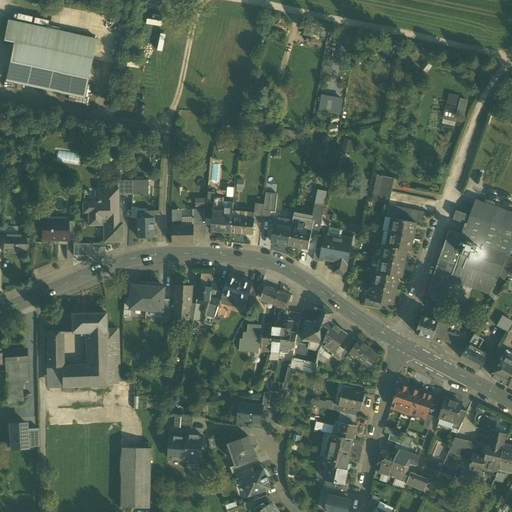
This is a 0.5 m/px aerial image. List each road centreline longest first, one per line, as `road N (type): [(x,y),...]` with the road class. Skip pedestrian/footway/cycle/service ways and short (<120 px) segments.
road 1 (tertiary): [(0,311),(133,258),(242,256),(290,270),(399,343)]
road 2 (track): [(164,253),(167,136),(198,0)]
road 3 (track): [(0,95),(169,126)]
road 4 (track): [(443,201),(477,109),(508,57)]
road 5 (residential): [(399,343),(443,201)]
road 6 (residential): [(399,343),(368,476)]
road 7 (tertiary): [(399,343),(511,401)]
